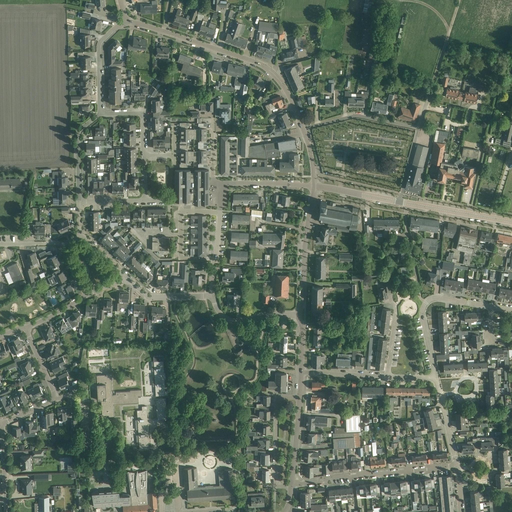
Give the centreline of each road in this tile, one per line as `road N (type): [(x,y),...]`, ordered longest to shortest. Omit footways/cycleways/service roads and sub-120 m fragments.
road 1 (tertiary): [(302,128),(279,80),(262,65),(126,23)]
road 2 (residential): [(291,483),(457,467)]
road 3 (residential): [(435,378),(425,303),(437,297),(490,306)]
road 4 (residential): [(417,128),(459,0)]
road 5 (tertiary): [(298,315),(313,186)]
road 6 (residential): [(291,486),(275,486),(276,401),(299,397)]
